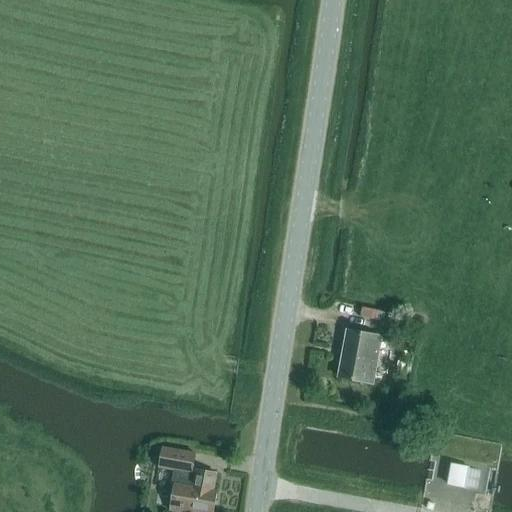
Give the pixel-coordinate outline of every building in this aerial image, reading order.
[(368,308),(365,320),(389,326),(392,314),(368,308)] [(392,350),(380,348),(381,338),(347,331),(338,377),(373,384),(376,370),(387,373),(392,350)] [(158,468),(165,469),(188,473),(192,453),(162,447),(158,468)] [(447,485),(463,488),(467,468),(451,465),(447,485)] [(195,471),(194,479),(192,488),(175,485),(170,511),(178,511),(184,511),(185,510),(194,511),(213,511),(217,492),(213,492),(216,475),(195,471)]
